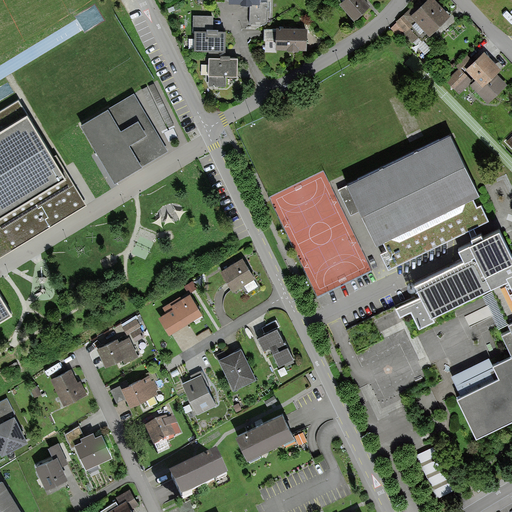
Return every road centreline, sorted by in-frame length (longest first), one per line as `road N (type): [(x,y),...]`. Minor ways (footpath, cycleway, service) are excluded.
road 1 (residential): [(205,129),(391,511)]
road 2 (residential): [(205,129),(365,35),(402,0)]
road 3 (residential): [(154,511),(81,355)]
road 4 (residential): [(144,0),(205,129)]
